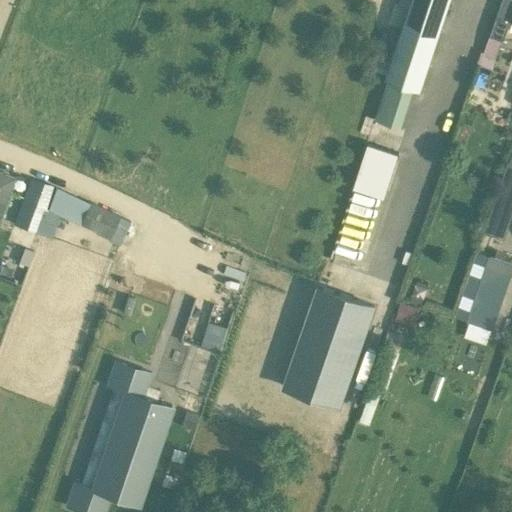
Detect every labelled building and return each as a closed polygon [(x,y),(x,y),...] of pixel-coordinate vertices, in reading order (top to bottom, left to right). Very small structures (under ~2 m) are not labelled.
[(410,0),(386,77),(420,88),(448,0),(410,0)] [(511,0),(501,0),(489,35),(479,64),(491,68),(501,39),(503,40),(511,19),(511,18),(511,0)] [(366,142),(329,258),(367,271),(405,155),(366,142)] [(0,200),(4,202),(13,177),(0,171),(0,200)] [(90,202),(56,187),(30,177),(13,223),(39,232),(47,209),(80,224),(110,237),(118,215),(90,202)] [(469,319),(487,265),(472,260),(455,314),(469,319)] [(381,306),(326,290),(308,356),(365,370),(381,306)] [(191,342),(176,386),(201,394),(216,350),(191,342)] [(139,506),(172,406),(143,396),(151,372),(117,361),(109,385),(127,391),(95,487),(76,481),(67,507),(82,511),(108,511),(113,497),(139,506)]
